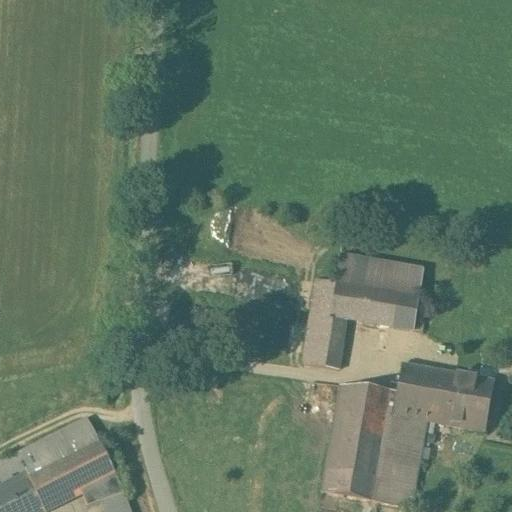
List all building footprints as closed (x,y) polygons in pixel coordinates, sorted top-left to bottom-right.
[(336,285),(316,282),(303,367),(338,373),(345,322),(330,319),(336,285)] [(419,300),(336,285),(330,319),(345,322),(414,334),(419,300)] [(494,385),(402,368),(398,395),(394,418),(428,424),(485,434),(494,385)] [(398,395),(340,388),(321,495),(412,511),(428,424),(394,418),(398,395)] [(84,424),(0,469),(0,493),(26,480),(94,443),(84,424)] [(94,443),(26,480),(43,511),(54,511),(81,498),(114,480),(94,443)] [(0,493),(0,511),(43,511),(26,480),(0,493)] [(114,480),(81,498),(86,511),(99,506),(121,498),(114,480)] [(125,511),(121,498),(99,506),(100,511),(125,511)]
